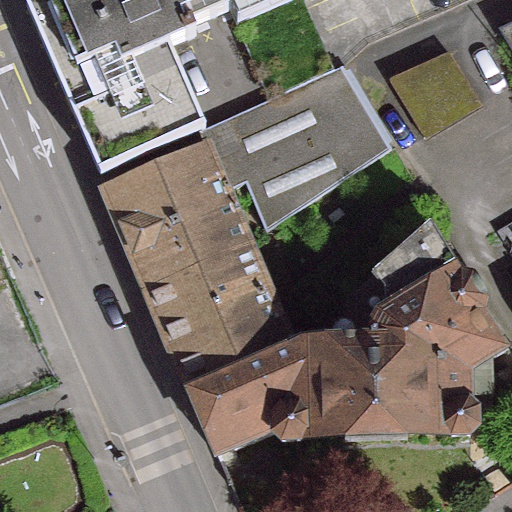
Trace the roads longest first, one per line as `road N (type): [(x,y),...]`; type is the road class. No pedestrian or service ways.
road 1 (residential): [(0,100),(115,376)]
road 2 (residential): [(115,376),(174,511)]
